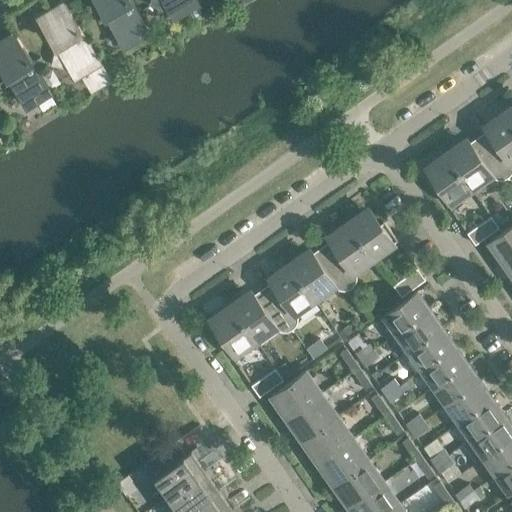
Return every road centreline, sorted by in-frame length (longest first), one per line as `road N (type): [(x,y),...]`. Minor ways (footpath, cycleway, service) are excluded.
road 1 (residential): [(379,152),(184,288),(173,308)]
road 2 (residential): [(301,511),(177,344),(173,308)]
road 3 (residential): [(511,344),(379,152)]
road 4 (residential): [(511,59),(379,152)]
